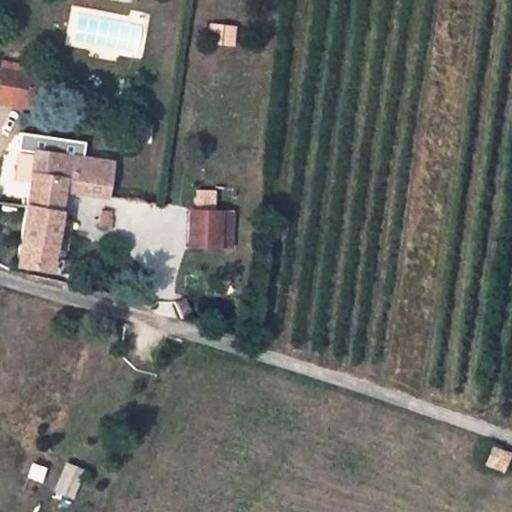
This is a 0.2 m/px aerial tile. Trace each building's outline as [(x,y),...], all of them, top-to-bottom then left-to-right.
[(0,62),(0,103),(37,110),(43,70),(0,62)] [(34,159),(35,152),(37,144),(12,140),(10,156),(34,159)] [(62,179),(60,189),(106,194),(110,163),(35,152),(34,159),(32,173),(62,179)] [(32,173),(26,204),(57,208),(60,189),(62,179),(32,173)] [(46,270),(52,242),(56,217),(57,208),(26,204),(15,265),(46,270)] [(227,208),(195,205),(191,242),(224,244),(227,208)] [(68,220),(56,217),(52,242),(65,244),(68,220)] [(505,475),(511,459),(511,456),(493,449),(485,466),(505,475)] [(70,499),(81,469),(61,462),(49,491),(70,499)]
